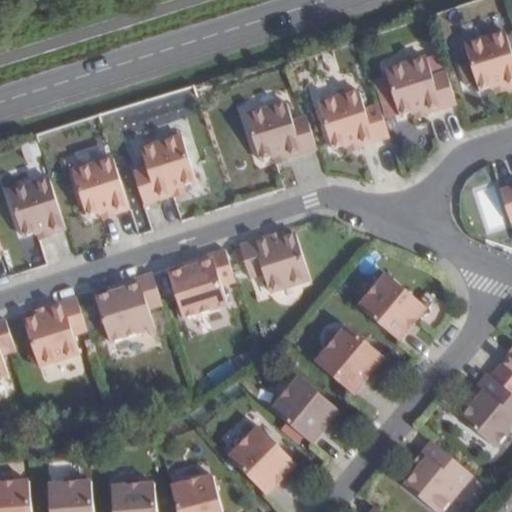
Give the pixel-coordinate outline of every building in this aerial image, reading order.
[(505,90),(511,87),(511,51),(510,52),(504,34),(464,47),(478,92),(492,87),(503,84),(505,90)] [(427,59),(387,72),(402,116),(415,112),(426,109),(428,115),(458,106),(447,72),(433,77),(427,59)] [(505,90),(503,84),(492,87),(495,95),(505,92),(505,90)] [(359,149),(389,139),(378,106),(364,111),(358,93),(318,106),(333,151),(346,146),(357,142),(359,149)] [(285,161),(315,151),(304,118),(290,123),(284,105),(243,118),(259,163),(272,158),(283,154),(285,161)] [(428,115),(426,109),(415,112),(418,120),(428,117),(428,115)] [(173,189),(197,182),(183,137),(144,149),(149,167),(135,171),(145,205),(175,196),(173,189)] [(359,149),(357,142),(346,146),(349,154),(360,151),(359,149)] [(285,161),(283,154),(272,158),(274,166),(285,162),(285,161)] [(131,210),(115,159),(74,172),(88,217),(101,213),(112,209),(115,215),(131,210)] [(67,231),(51,179),(10,193),(25,238),(38,233),(49,230),(51,236),(67,231)] [(495,184),(474,190),(486,231),(506,225),(495,184)] [(184,186),(173,189),(176,197),(186,194),(184,186)] [(511,186),(501,190),(511,223),(511,222),(511,186)] [(115,217),(112,209),(101,213),(104,221),(115,217)] [(49,230),(38,233),(40,242),(51,238),(51,236),(49,230)] [(277,233),(266,237),(268,243),(279,239),(277,233)] [(266,237),(237,246),(247,279),(261,275),(267,293),(307,280),(292,236),(268,243),(266,237)] [(234,284),(222,251),(194,260),(196,266),(171,273),(187,319),(226,306),(220,288),(234,284)] [(183,263),(184,269),(196,266),(194,260),(183,263)] [(161,307),(150,273),(122,283),(123,288),(112,291),(99,295),(114,341),(153,329),(147,311),(161,307)] [(360,308),(400,342),(428,309),(387,275),(360,308)] [(123,288),(122,283),(111,287),(112,291),(123,288)] [(39,317),(26,321),(41,366),(80,353),(74,335),(88,331),(78,298),(48,307),(50,314),(39,317)] [(39,317),(50,314),(48,307),(37,311),(39,317)] [(17,354),(7,320),(0,322),(0,378),(9,376),(3,358),(17,354)] [(317,364),(355,395),(385,359),(348,327),(317,364)] [(511,353),(510,352),(490,376),(511,393),(511,353)] [(460,419),(496,448),(511,427),(511,394),(489,375),(478,388),(483,391),(474,402),(473,402),(460,419)] [(273,411),(314,445),(341,411),(301,378),(273,411)] [(483,391),(478,388),(469,399),(473,402),(474,402),(483,391)] [(230,458),(267,495),(298,465),(261,428),(230,458)] [(404,485),(436,511),(440,511),(472,474),(432,441),(422,454),(426,458),(417,469),(404,485)] [(426,458),(422,454),(413,465),(417,469),(426,458)] [(174,487),(180,511),(225,511),(215,476),(174,487)] [(0,484),(0,511),(33,511),(31,482),(0,484)] [(50,486),(52,511),(95,511),(93,482),(50,486)] [(113,488),(115,511),(158,511),(156,484),(113,488)]
